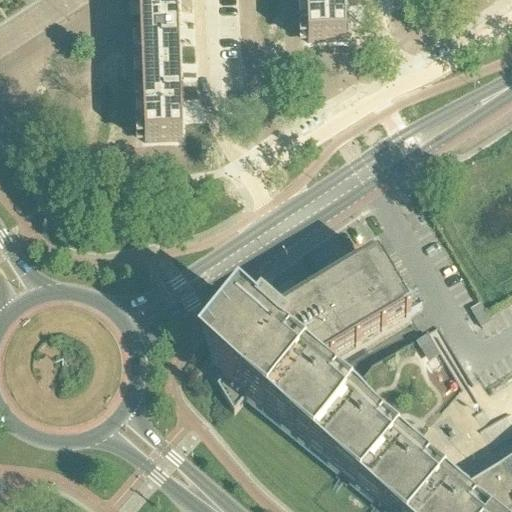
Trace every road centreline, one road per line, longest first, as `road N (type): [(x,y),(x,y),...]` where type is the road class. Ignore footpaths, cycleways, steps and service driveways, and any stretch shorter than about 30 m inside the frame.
road 1 (tertiary): [(276,234),(511,89)]
road 2 (residential): [(247,180),(206,108),(199,0)]
road 3 (residential): [(410,87),(247,180)]
road 4 (tertiary): [(135,350),(237,274),(247,253)]
road 5 (tertiary): [(247,253),(223,254),(112,314)]
road 6 (secondary): [(221,511),(129,408)]
road 7 (secondary): [(98,438),(198,511)]
road 8 (residential): [(511,22),(410,87)]
